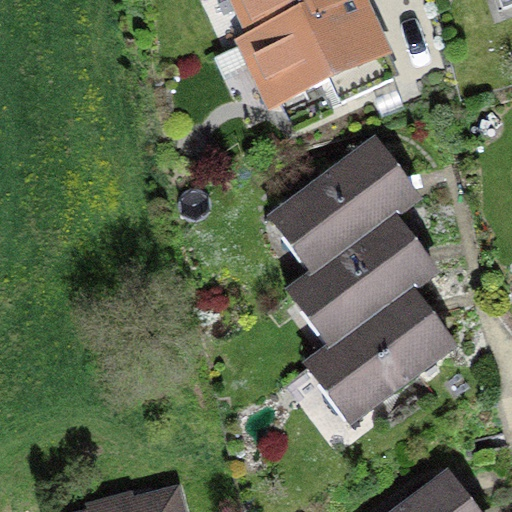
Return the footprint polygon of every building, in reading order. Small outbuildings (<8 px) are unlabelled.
[(228,0),(254,57),(376,4),(374,0),(228,0)] [(282,120),(404,67),(376,4),(254,57),(282,120)] [(327,281),(415,217),(439,199),(391,134),(279,216),(327,281)] [(302,297),(346,358),(427,300),(458,277),(415,217),(327,281),(302,297)] [(370,433),(471,361),(427,300),(346,358),(326,371),(370,433)] [(421,511),(487,511),(463,480),(421,511)] [(184,511),(180,496),(125,511),(184,511)]
